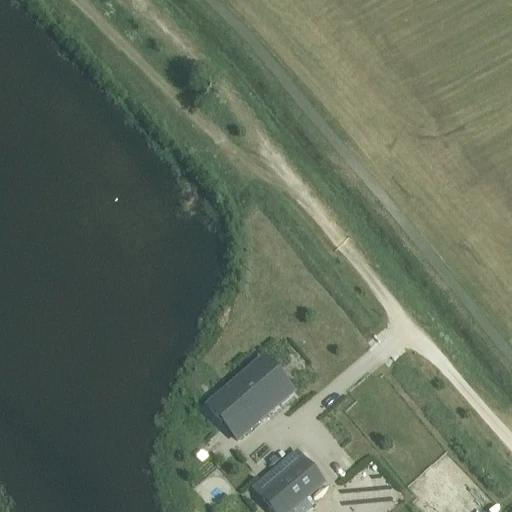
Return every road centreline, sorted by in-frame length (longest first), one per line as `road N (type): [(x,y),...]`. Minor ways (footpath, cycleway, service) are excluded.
road 1 (track): [(511,424),(214,83),(119,0)]
road 2 (unknown): [(269,445),(416,319)]
